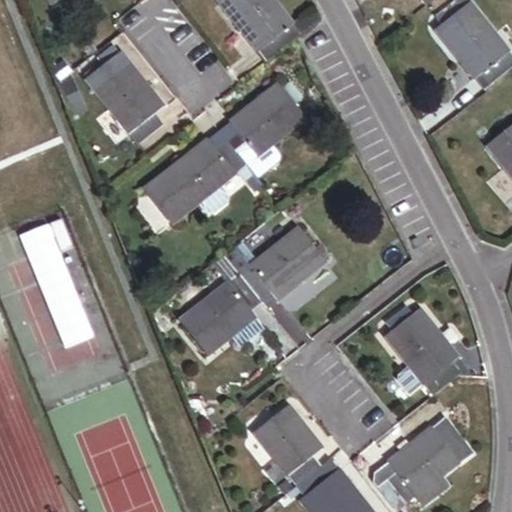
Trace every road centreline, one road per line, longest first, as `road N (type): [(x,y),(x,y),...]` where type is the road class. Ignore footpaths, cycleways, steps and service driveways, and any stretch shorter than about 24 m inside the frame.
road 1 (residential): [(359,444),(297,365),(453,243)]
road 2 (residential): [(328,0),(453,243)]
road 3 (residential): [(471,284),(494,339),(505,404),(500,511)]
